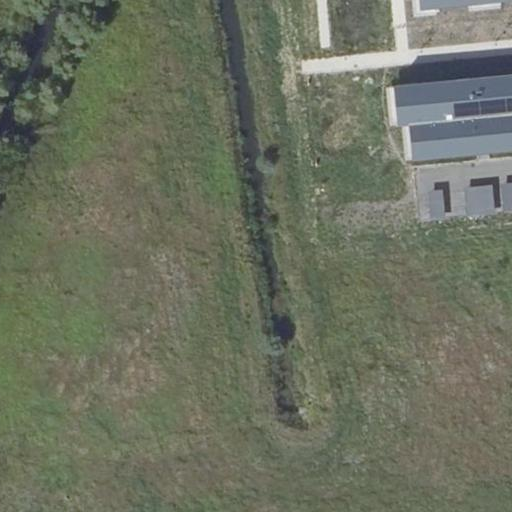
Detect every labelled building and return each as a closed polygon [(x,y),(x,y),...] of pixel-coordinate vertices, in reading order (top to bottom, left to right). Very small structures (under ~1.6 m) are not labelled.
[(511,0),(418,0),(420,15),(511,5),(511,0)] [(511,75),(394,87),(397,124),(411,123),(511,112),(511,75)] [(511,112),(411,123),(414,160),(511,150),(511,112)] [(335,138),(322,140),(326,167),(339,165),(335,138)] [(319,197),(320,230),(391,228),(389,195),(319,197)]
